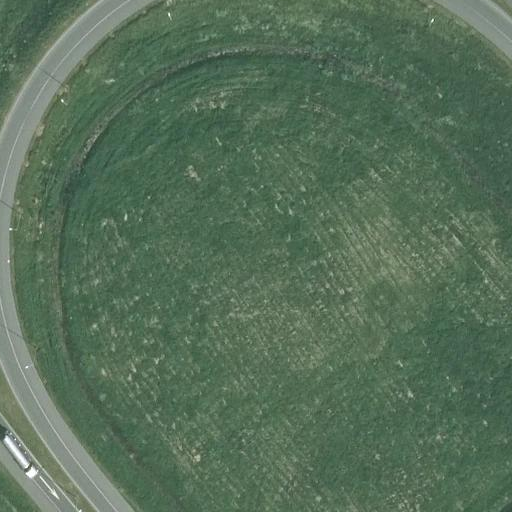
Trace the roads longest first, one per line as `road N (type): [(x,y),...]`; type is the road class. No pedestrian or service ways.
road 1 (trunk): [(108,511),(36,418),(0,338)]
road 2 (trunk): [(0,158),(43,71),(115,0)]
